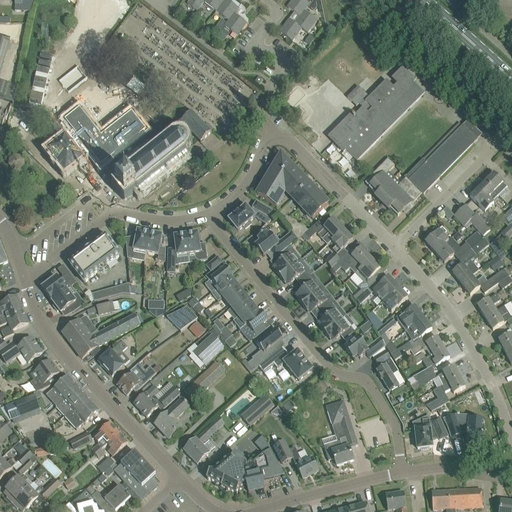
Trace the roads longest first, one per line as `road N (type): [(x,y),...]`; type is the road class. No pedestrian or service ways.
road 1 (residential): [(209,217),(328,370),(366,385),(394,429),(403,471)]
road 2 (residential): [(178,479),(40,323),(24,281)]
road 3 (residential): [(511,439),(479,357),(393,247)]
road 4 (residential): [(24,281),(114,214),(179,223),(209,217)]
road 5 (residential): [(506,132),(374,0)]
road 6 (residential): [(393,247),(269,125)]
road 7 (residential): [(393,247),(506,132)]
road 8 (residential): [(269,125),(262,105),(282,65),(254,45),(277,11),(266,0)]
road 9 (residential): [(255,511),(403,471)]
road 10 (secondary): [(511,80),(420,0)]
